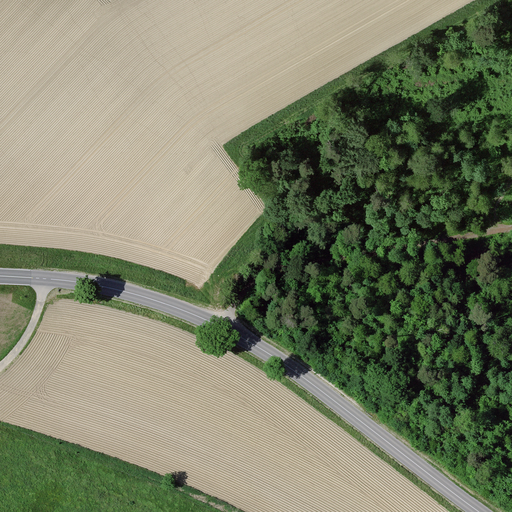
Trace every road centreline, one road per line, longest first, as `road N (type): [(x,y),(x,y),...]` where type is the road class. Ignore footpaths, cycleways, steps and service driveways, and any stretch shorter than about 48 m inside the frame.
road 1 (secondary): [(0,276),(120,290),(222,327),(324,392),(479,511)]
road 2 (track): [(222,327),(244,281),(266,271),(511,225)]
